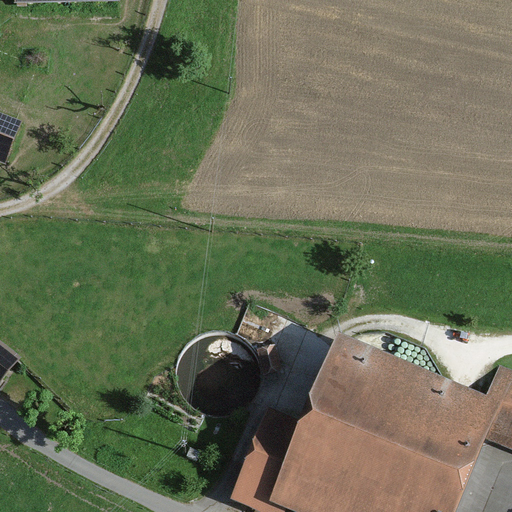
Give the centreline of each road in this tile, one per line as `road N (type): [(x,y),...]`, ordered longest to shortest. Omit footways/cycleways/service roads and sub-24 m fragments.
road 1 (track): [(0,213),(86,166),(121,121),(171,0)]
road 2 (unclassified): [(0,412),(66,457),(182,511)]
